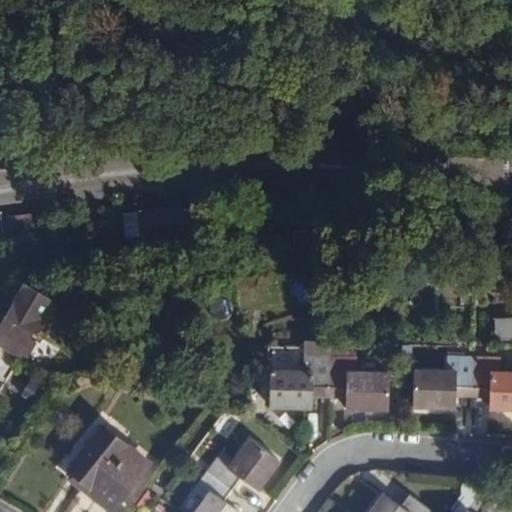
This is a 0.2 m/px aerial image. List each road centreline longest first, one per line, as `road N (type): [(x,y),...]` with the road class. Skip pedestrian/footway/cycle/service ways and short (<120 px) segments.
road 1 (secondary): [(363,168),(213,153),(0,179)]
road 2 (secondary): [(0,202),(165,177),(363,168)]
road 3 (residential): [(287,511),(322,463),(364,445),(478,458)]
road 4 (secondary): [(511,173),(363,168)]
